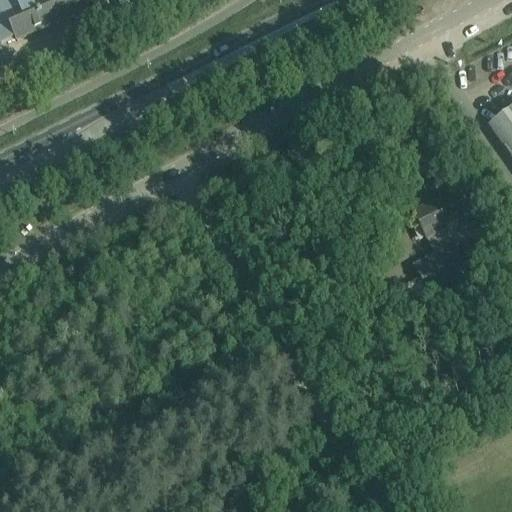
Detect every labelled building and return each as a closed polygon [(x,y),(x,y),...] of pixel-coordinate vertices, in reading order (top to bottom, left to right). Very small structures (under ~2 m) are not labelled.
[(0,0),(0,44),(0,45),(15,39),(17,42),(45,30),(33,0),(0,0)] [(33,0),(45,30),(90,11),(85,0),(33,0)] [(511,111),(489,128),(511,160),(511,111)] [(429,295),(446,285),(468,273),(454,247),(448,250),(440,236),(472,219),(467,210),(458,193),(414,215),(435,256),(414,269),(429,295)] [(346,220),(332,227),(343,249),(357,242),(346,220)] [(400,289),(402,304),(412,303),(405,289),(400,289)] [(357,295),(345,296),(347,312),(359,310),(357,295)]
